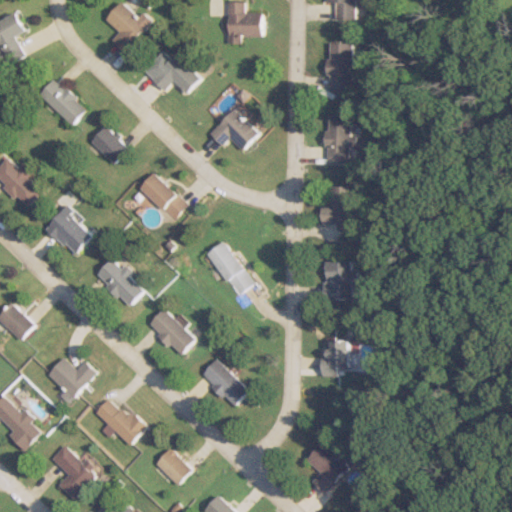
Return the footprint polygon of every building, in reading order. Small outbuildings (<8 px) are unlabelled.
[(357,0),(330,0),(331,2),(340,2),(339,19),(357,20),(357,0)] [(123,31),(116,39),(132,54),(156,30),(127,1),(110,18),(123,31)] [(231,2),(231,38),(267,38),(267,12),(248,12),(248,2),(231,2)] [(29,30),(20,12),(0,21),(0,37),(13,63),(29,55),(19,35),(29,30)] [(355,63),(355,42),(332,43),(332,89),(354,89),(354,77),(362,77),(362,63),(355,63)] [(156,77),(168,90),(178,80),(191,93),(206,78),(181,52),(156,77)] [(43,93),(75,125),(91,109),(59,77),(43,93)] [(227,145),(235,137),(247,149),(264,132),(240,107),(215,132),(227,145)] [(353,161),(353,145),(359,145),(359,135),(354,135),(354,114),(331,114),(331,160),(353,161)] [(95,140),(118,163),(133,148),(111,125),(95,140)] [(46,191),(33,177),(39,171),(30,160),(22,168),(12,157),(0,168),(0,176),(30,207),(46,191)] [(159,172),(144,187),(178,221),(193,206),(159,172)] [(357,201),(357,186),(337,186),(337,206),(327,205),(327,223),(342,224),(342,231),(357,231),(357,214),(365,214),(365,201),(357,201)] [(50,227),(78,255),(98,234),(71,207),(50,227)] [(211,253),(240,294),(257,283),(228,241),(211,253)] [(116,258),(100,275),(134,306),(149,289),(116,258)] [(355,261),(329,261),(329,299),(357,299),(357,285),(363,285),(363,270),(355,270),(355,261)] [(39,325),(17,302),(1,317),(24,340),(39,325)] [(201,339),(169,308),(153,324),(185,355),(201,339)] [(327,375),(343,376),(343,367),(354,367),(354,340),(327,340),(327,375)] [(89,360),(81,369),(68,357),(52,374),(78,398),(102,372),(89,360)] [(253,390),(221,358),(205,374),(238,406),(253,390)] [(8,394),(0,402),(0,413),(17,430),(13,434),(29,450),(47,431),(8,394)] [(151,428),(116,394),(99,412),(111,424),(106,430),(111,435),(118,429),(134,445),(151,428)] [(324,472),(315,480),(327,492),(352,466),(327,442),(311,459),(324,472)] [(56,457),(72,473),(61,484),(78,500),(101,475),(67,445),(56,457)] [(197,469),(174,447),(160,463),(182,484),(197,469)] [(135,511),(136,511),(118,494),(100,511),(135,511)] [(208,509),(210,511),(242,511),(224,494),(208,509)]
